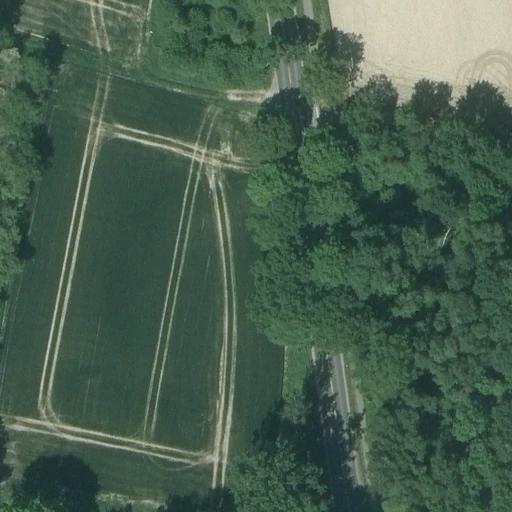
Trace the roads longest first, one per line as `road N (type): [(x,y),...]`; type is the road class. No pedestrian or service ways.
road 1 (primary): [(351,511),(293,107)]
road 2 (track): [(51,55),(293,101)]
road 3 (unclassified): [(293,107),(511,148)]
